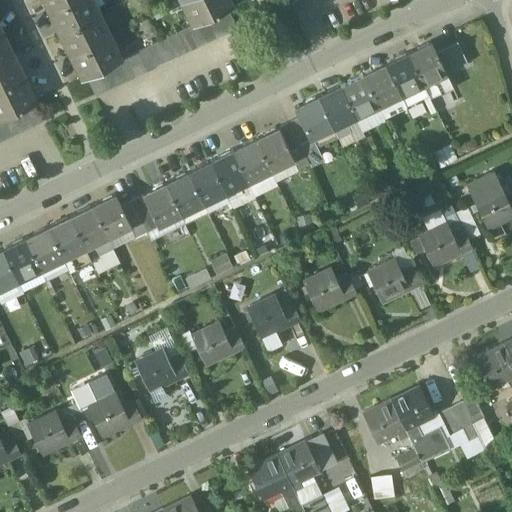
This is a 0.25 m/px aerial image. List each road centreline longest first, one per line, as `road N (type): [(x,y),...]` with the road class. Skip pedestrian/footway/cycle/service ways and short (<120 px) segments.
road 1 (residential): [(0,216),(449,0)]
road 2 (residential): [(69,511),(511,302)]
